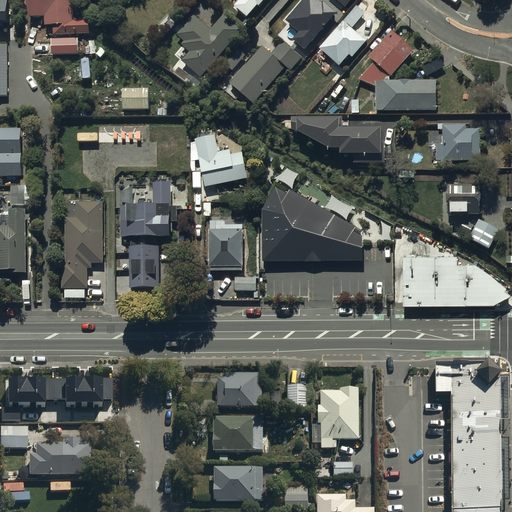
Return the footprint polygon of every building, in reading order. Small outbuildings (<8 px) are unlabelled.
[(0,0),(0,22),(10,22),(10,0),(0,0)] [(75,0),(29,0),(30,21),(46,21),(46,29),(55,29),(55,38),(91,38),(91,24),(75,24),(75,0)] [(236,0),(233,5),(245,14),(253,4),(260,10),(268,0),(236,0)] [(316,0),(308,0),(287,23),(301,37),(295,44),(304,52),(337,17),(324,5),(323,6),(316,0)] [(334,0),(347,9),(353,0),(334,0)] [(357,8),(319,51),(340,70),(350,58),(353,60),(369,42),(358,33),(356,35),(352,31),(365,15),(357,8)] [(182,47),(183,48),(178,54),(185,60),(182,63),(201,80),(202,78),(242,33),(224,17),(211,32),(194,17),(177,36),(185,44),(182,47)] [(376,84),(390,84),(390,79),(414,53),(391,34),(369,59),(374,64),(362,79),(376,89),(376,84)] [(79,42),(53,43),(54,57),(80,57),(79,42)] [(7,44),(0,44),(0,98),(8,98),(7,44)] [(263,49),(231,86),(254,107),(287,70),(291,75),(303,62),(283,44),(272,57),(263,49)] [(238,51),(225,66),(232,73),(246,58),(238,51)] [(376,84),(376,89),(378,89),(378,100),(379,100),(380,114),(438,112),(436,83),(407,84),(407,81),(401,81),(401,84),(390,84),(376,84)] [(144,90),(124,90),(124,112),(149,112),(149,88),(144,88),(144,90)] [(341,116),(291,116),(291,128),(328,147),(340,147),(340,153),(381,153),(381,126),(341,126),(341,116)] [(480,165),(479,133),(467,134),(466,127),(442,128),(443,149),(437,149),(437,166),(480,165)] [(23,132),(0,132),(0,158),(0,159),(0,179),(23,179),(23,132)] [(215,138),(195,143),(206,190),(247,180),(241,157),(232,159),(231,153),(219,156),(215,138)] [(131,245),(159,244),(170,244),(169,186),(154,187),(155,208),(121,209),(122,239),(131,239),(131,245)] [(12,189),(11,207),(33,207),(34,189),(12,189)] [(265,212),(265,261),(362,262),(362,240),(351,234),(354,230),(292,195),(289,199),(277,192),(265,212)] [(456,202),(449,202),(449,220),(479,221),(480,193),(456,192),(456,202)] [(93,196),(93,204),(78,205),(78,220),(67,220),(66,266),(62,266),(62,292),(88,292),(89,270),(92,270),(92,266),(104,266),(103,204),(100,204),(100,196),(93,196)] [(0,276),(27,277),(28,214),(11,214),(11,231),(0,230),(0,276)] [(489,252),(499,232),(479,221),(468,242),(489,252)] [(243,274),(243,229),(243,228),(224,228),(224,225),(211,224),(211,234),(209,234),(209,274),(243,274)] [(159,251),(131,251),(132,293),(160,292),(159,251)] [(457,261),(403,261),(403,297),(505,297),(508,294),(476,270),(457,270),(457,261)] [(436,395),(452,394),(452,401),(452,511),(501,511),(500,377),(490,367),(436,367),(436,395)] [(226,383),(218,383),(218,413),(262,413),(262,379),(226,379),(226,383)] [(113,380),(9,380),(9,407),(46,407),(46,401),(66,401),(66,407),(103,407),(103,401),(113,401),(113,380)] [(309,389),(288,389),(288,415),(309,414),(309,389)] [(340,396),(322,396),(322,410),(319,410),(319,433),(321,433),(321,453),(337,452),(337,445),(360,445),(360,393),(340,394),(340,396)] [(2,410),(2,423),(20,423),(20,410),(2,410)] [(263,425),(215,426),(215,459),(264,458),(263,425)] [(29,430),(1,430),(1,451),(29,451),(29,430)] [(63,442),(37,442),(37,453),(30,453),(30,474),(91,473),(91,441),(82,441),(82,437),(63,438),(63,442)] [(353,464),(334,465),(335,480),(353,479),(353,464)] [(264,473),(216,473),(216,490),(214,490),(214,505),(264,505),(264,473)] [(71,483),(50,483),(51,493),(71,493),(71,483)] [(24,485),(5,486),(5,496),(11,496),(11,505),(31,505),(30,496),(24,496),(24,485)] [(308,511),(308,499),(285,499),(285,511),(308,511)] [(346,499),(317,499),(317,511),(374,511),(375,511),(356,511),(356,504),(346,504),(346,499)]
